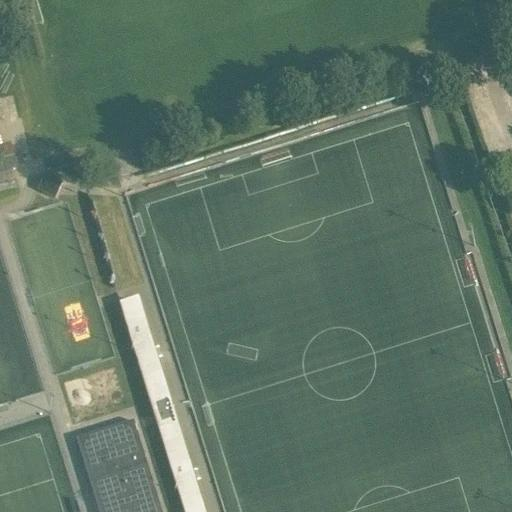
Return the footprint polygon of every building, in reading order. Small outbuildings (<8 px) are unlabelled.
[(0,195),(17,192),(17,191),(12,172),(9,173),(6,161),(2,162),(0,153),(0,195)] [(0,276),(9,274),(0,245),(0,276)] [(205,511),(140,300),(121,306),(185,511),(205,511)] [(16,397),(43,389),(28,339),(0,348),(16,397)] [(0,402),(9,399),(0,370),(0,402)] [(122,376),(62,394),(66,405),(78,401),(83,418),(130,403),(122,376)] [(132,422),(75,440),(97,511),(159,511),(145,466),(132,422)]
